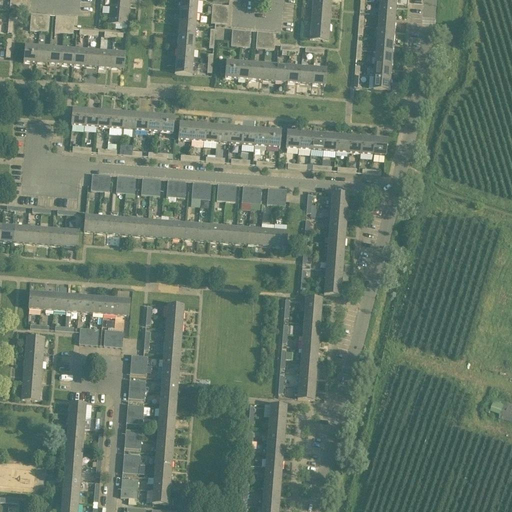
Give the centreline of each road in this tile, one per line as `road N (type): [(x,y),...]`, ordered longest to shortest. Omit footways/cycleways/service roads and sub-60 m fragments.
road 1 (residential): [(395,193),(37,164)]
road 2 (residential): [(313,511),(395,193)]
road 3 (residential): [(395,193),(424,85),(431,0)]
